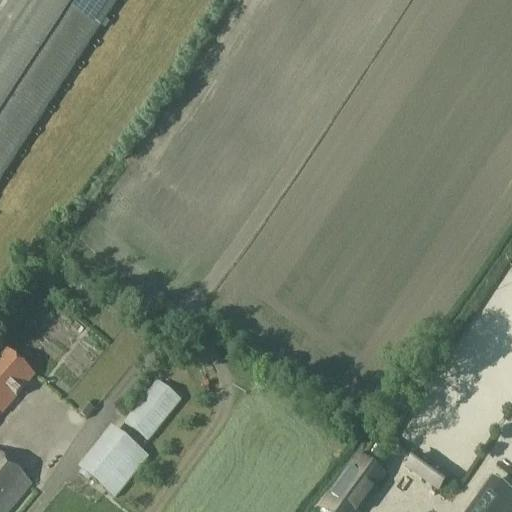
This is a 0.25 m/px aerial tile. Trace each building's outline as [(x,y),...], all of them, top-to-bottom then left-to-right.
[(23,363),(72,402),(104,363),(51,320),(41,333),(44,336),(23,363)] [(0,418),(35,378),(0,348),(0,418)] [(149,442),(181,402),(157,383),(125,423),(149,442)] [(47,426),(65,445),(75,436),(57,417),(47,426)] [(116,499),(149,459),(113,429),(80,470),(116,499)] [(418,457),(408,470),(438,492),(447,478),(418,457)] [(0,511),(8,511),(30,486),(0,460),(0,511)] [(358,461),(322,511),(359,511),(383,479),(358,461)] [(511,511),(511,495),(494,482),(472,511),(511,511)]
